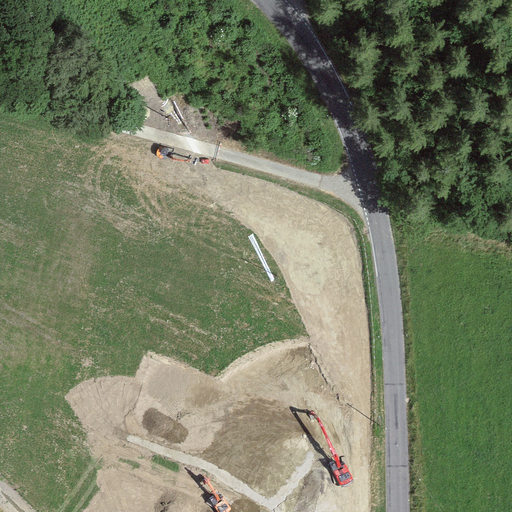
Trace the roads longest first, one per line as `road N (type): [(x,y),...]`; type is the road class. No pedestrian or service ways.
road 1 (tertiary): [(398,511),(389,288),(373,195),(319,64),(266,0)]
road 2 (track): [(373,195),(0,89)]
